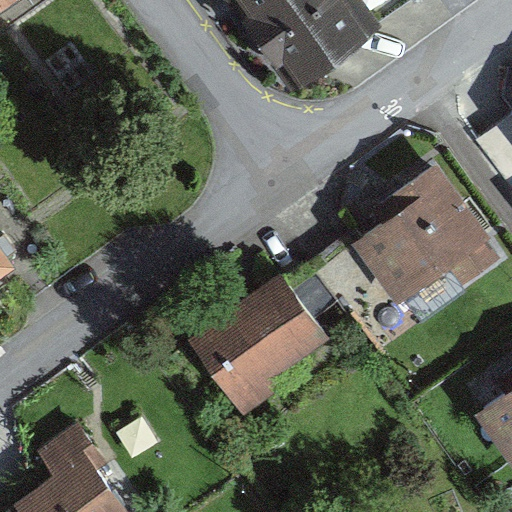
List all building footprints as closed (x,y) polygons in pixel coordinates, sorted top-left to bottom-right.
[(223,0),(274,76),(388,0),(223,0)] [(511,116),(503,123),(511,135),(511,116)] [(498,263),(426,165),(369,207),(379,221),(346,245),(389,304),(448,261),(466,286),(498,263)] [(276,273),(183,337),(233,409),(325,345),(276,273)] [(511,363),(494,376),(503,388),(466,414),(509,476),(511,473),(511,363)] [(44,477),(8,497),(16,511),(129,511),(82,426),(31,454),(44,477)]
